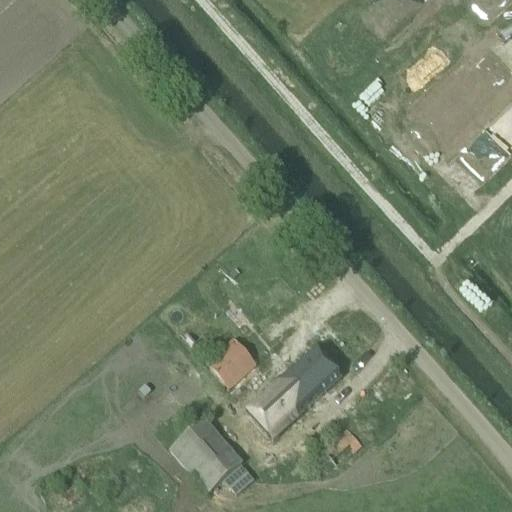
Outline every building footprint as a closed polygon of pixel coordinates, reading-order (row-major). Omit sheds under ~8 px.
[(511,102),(487,131),(497,140),(502,134),(511,142),(511,102)] [(423,130),(440,146),(449,136),(439,126),(435,130),(429,125),(423,130)] [(205,369),(228,395),(255,369),(232,344),(205,369)] [(297,363),(244,413),(272,443),(325,394),(340,381),(312,350),(297,363)] [(242,467),(203,425),(171,455),(210,497),(242,467)] [(322,454),(335,469),(360,448),(347,433),(322,454)]
